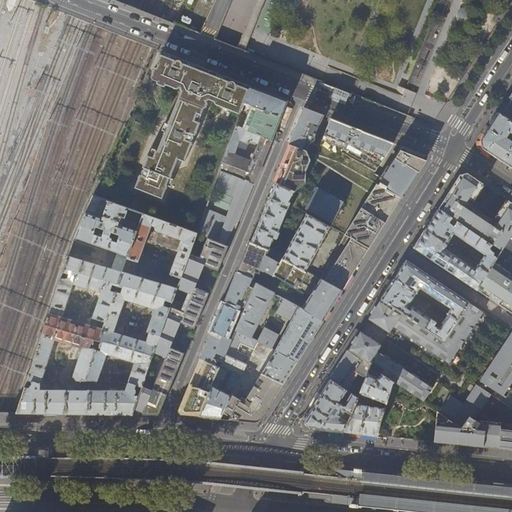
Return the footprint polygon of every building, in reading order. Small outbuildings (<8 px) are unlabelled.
[(173,56),(162,51),(156,64),(158,65),(156,68),(154,67),(151,75),(151,78),(154,79),(155,82),(162,85),(164,84),(175,88),(178,87),(179,89),(165,122),(166,122),(164,129),(163,128),(155,148),(154,147),(151,155),(146,153),(141,166),(147,168),(144,176),(138,173),(132,186),(160,198),(166,184),(165,183),(167,177),(169,177),(176,158),(184,161),(192,141),(185,138),(188,132),(195,134),(200,121),(195,119),(197,113),(201,114),(204,107),(206,107),(208,103),(207,99),(210,99),(214,101),(214,104),(240,114),(244,103),(251,86),(237,81),(235,88),(228,86),(231,78),(217,73),(184,60),(181,67),(173,64),(176,57),(173,56)] [(251,86),(244,103),(281,118),(284,110),(288,101),(272,95),(251,86)] [(511,120),(511,92),(505,103),(499,113),(511,120)] [(281,118),(244,103),(240,114),(236,126),(272,140),(276,129),(281,118)] [(289,144),(306,150),(311,142),(312,142),(313,141),(314,140),(316,132),(324,115),(304,107),(296,126),(289,144)] [(511,132),(511,120),(499,113),(489,129),(481,140),(483,147),(489,152),(511,167),(511,141),(506,137),(510,132),(511,132)] [(330,118),(315,158),(370,193),(344,235),(345,235),(369,248),(378,233),(399,201),(427,156),(403,146),(383,178),(374,173),(394,143),(370,133),(330,118)] [(272,140),(236,126),(219,171),(253,184),(272,140)] [(273,182),(275,183),(294,192),(301,181),(302,170),(306,160),(306,150),(289,144),(273,182)] [(234,193),(225,219),(237,223),(253,184),(219,171),(214,186),(234,193)] [(492,222),(468,205),(483,183),(476,179),(467,173),(460,174),(453,184),(444,199),(438,208),(451,217),(457,221),(492,244),(501,251),(511,235),(511,234),(511,203),(508,200),(492,222)] [(289,201),(294,192),(275,183),(250,242),(268,250),(274,238),(277,240),(278,232),(277,231),(291,202),(289,201)] [(311,212),(309,215),(325,224),(327,220),(332,223),(344,202),(317,187),(305,209),(311,212)] [(67,278),(66,278),(65,279),(60,277),(16,412),(61,413),(89,414),(90,380),(86,380),(96,349),(90,347),(92,343),(94,344),(95,340),(98,341),(102,329),(115,292),(110,290),(112,284),(117,286),(122,272),(127,259),(143,213),(93,196),(74,237),(118,252),(113,269),(68,256),(62,272),(71,274),(69,278),(67,278)] [(492,244),(457,221),(453,227),(452,224),(450,224),(452,222),(449,220),(451,217),(438,208),(431,219),(425,229),(447,244),(454,233),(485,254),(478,264),(488,271),(492,265),(493,264),(497,257),(493,254),(494,252),(491,250),(490,247),(492,244)] [(197,233),(197,234),(228,247),(237,223),(225,219),(205,211),(197,233)] [(197,233),(143,213),(127,259),(137,262),(151,225),(155,226),(155,229),(156,230),(152,240),(179,250),(177,254),(171,272),(182,276),(197,234),(197,233)] [(305,271),(330,227),(325,224),(309,215),(306,214),(284,255),(273,248),(271,252),(281,258),(305,271)] [(475,269),(444,248),(447,244),(425,229),(419,239),(414,247),(442,266),(477,289),(488,271),(478,264),(475,269)] [(152,380),(170,387),(183,353),(170,347),(180,323),(194,329),(208,293),(194,287),(203,266),(217,271),(228,247),(197,234),(182,276),(177,288),(188,293),(183,305),(172,301),(172,302),(170,308),(153,353),(165,358),(160,370),(149,365),(144,378),(145,378),(152,380)] [(359,263),(369,248),(345,235),(320,279),(342,291),(359,263)] [(268,250),(250,242),(248,241),(236,271),(252,278),(253,278),(255,272),(259,274),(261,269),(262,270),(268,256),(266,255),(268,250)] [(511,258),(501,251),(497,257),(493,264),(511,277),(511,258)] [(279,262),(268,256),(262,270),(273,275),(293,287),(297,282),(301,284),(313,291),(302,309),(323,321),(326,315),(332,306),(338,297),(342,291),(320,279),(305,271),(281,258),(279,262)] [(400,269),(394,278),(416,293),(419,287),(451,308),(448,314),(456,320),(468,302),(469,302),(434,279),(406,260),(400,269)] [(511,279),(511,278),(492,265),(488,271),(477,289),(488,297),(497,303),(511,279)] [(244,313),(255,285),(250,283),(252,278),(236,271),(222,304),(238,310),(244,313)] [(101,350),(96,349),(86,380),(90,380),(89,414),(98,414),(133,414),(145,378),(144,378),(149,365),(153,353),(170,308),(163,306),(164,300),(172,302),(172,301),(177,288),(122,272),(117,286),(122,287),(121,291),(119,290),(118,293),(115,292),(102,329),(98,341),(102,342),(101,343),(100,345),(100,346),(100,347),(101,349),(101,350)] [(416,293),(394,278),(388,288),(381,299),(443,340),(456,320),(448,314),(438,328),(434,325),(436,322),(409,303),(416,293)] [(511,279),(497,303),(506,309),(511,313),(511,279)] [(274,294),(256,284),(255,285),(244,313),(237,328),(236,330),(252,338),(274,294)] [(291,320),(275,351),(297,362),(310,341),(323,321),(302,309),(283,299),(276,313),(291,320)] [(374,309),(368,319),(388,333),(392,327),(399,331),(398,333),(405,338),(406,336),(413,340),(411,342),(419,347),(420,345),(426,350),(425,351),(432,356),(434,355),(445,363),(444,364),(448,367),(454,356),(453,355),(460,345),(462,346),(466,339),(464,338),(470,330),(472,331),(476,325),(475,324),(477,320),(479,321),(484,313),(468,302),(456,320),(443,340),(381,299),(374,309)] [(228,333),(238,310),(222,304),(211,331),(232,339),(234,335),(228,333)] [(259,342),(272,349),(279,336),(264,328),(257,341),(259,342)] [(254,350),(259,342),(257,341),(252,338),(236,330),(236,331),(234,335),(232,339),(225,355),(245,365),(250,357),(237,350),(241,342),(254,350)] [(487,447),(504,449),(511,449),(511,330),(511,331),(463,404),(451,396),(437,412),(434,441),(445,443),(487,447)] [(225,355),(232,339),(211,331),(199,357),(200,359),(216,365),(218,360),(222,362),(225,355)] [(337,367),(330,379),(347,391),(350,393),(358,398),(359,394),(359,393),(370,367),(381,374),(392,382),(423,402),(433,388),(426,383),(425,384),(418,380),(419,378),(412,373),(411,375),(404,370),(405,368),(398,364),(397,365),(390,361),(391,359),(384,354),(383,356),(376,351),(380,345),(360,332),(351,346),(337,367)] [(291,371),(297,362),(275,351),(262,372),(284,383),(291,371)] [(222,362),(221,366),(239,374),(240,375),(245,365),(225,355),(222,362)] [(175,414),(199,417),(219,368),(216,365),(200,359),(175,414)] [(386,403),(392,382),(381,374),(370,367),(359,393),(386,403)] [(216,389),(220,380),(223,381),(227,371),(219,368),(199,417),(216,418),(219,419),(230,396),(216,389)] [(284,383),(262,372),(247,396),(243,393),(240,399),(231,395),(230,396),(219,419),(228,419),(251,421),(263,416),(282,386),(284,383)] [(232,373),(226,386),(227,389),(232,392),(240,375),(239,374),(238,376),(232,373)] [(145,378),(133,414),(156,415),(159,412),(170,387),(152,380),(145,378)] [(340,401),(346,391),(347,391),(330,379),(315,403),(303,421),(306,428),(325,430),(344,432),(345,431),(355,404),(358,398),(350,393),(350,394),(344,404),(340,401)] [(377,435),(386,403),(376,405),(361,402),(359,405),(355,404),(345,431),(347,431),(377,435)] [(34,461),(52,461),(52,456),(53,456),(53,450),(50,450),(50,448),(36,448),(36,450),(34,450),(34,454),(33,454),(33,461),(34,461)] [(52,485),(52,477),(52,473),(33,472),(33,473),(32,473),(32,480),(33,480),(33,484),(35,484),(35,486),(49,486),(49,485),(52,485)] [(378,510),(378,503),(368,501),(367,508),(378,510)]
